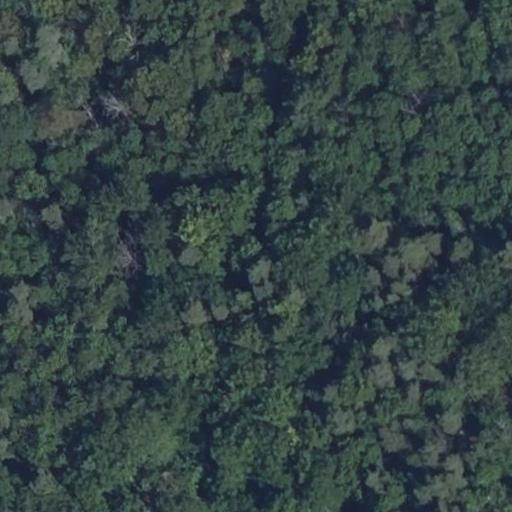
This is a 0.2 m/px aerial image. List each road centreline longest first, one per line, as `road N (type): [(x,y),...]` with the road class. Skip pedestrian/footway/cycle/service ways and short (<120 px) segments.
road 1 (track): [(58,0),(222,148),(431,222),(511,239)]
road 2 (track): [(0,182),(150,289),(275,438),(398,511)]
